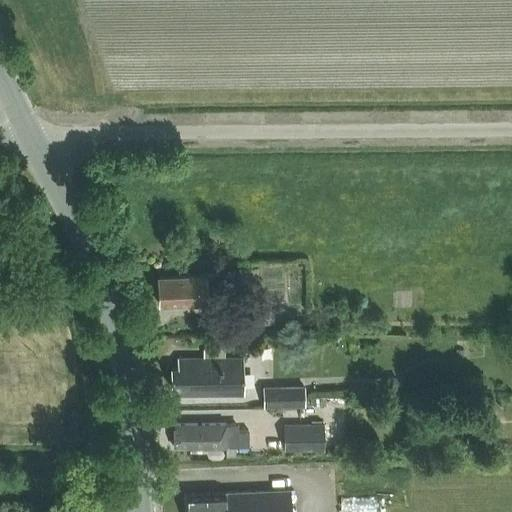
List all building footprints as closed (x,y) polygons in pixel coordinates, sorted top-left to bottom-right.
[(260,287),(259,267),(240,268),(240,273),(206,274),(207,303),(222,303),(222,299),(243,299),(243,308),(248,308),(263,307),(263,287),(260,287)] [(207,303),(206,275),(159,277),(160,305),(207,303)] [(274,311),(248,312),(249,324),(274,323),(274,311)] [(178,369),(171,369),(171,388),(178,388),(178,395),(244,394),(244,358),(224,358),(224,338),(203,338),(203,359),(178,359),(178,369)] [(457,350),(456,360),(464,361),(465,351),(457,350)] [(262,387),(263,407),(303,407),(303,386),(262,387)] [(207,447),(215,447),(239,447),(238,425),(226,425),(226,423),(174,424),(174,448),(199,447),(201,449),(206,449),(207,447)] [(284,444),(324,443),(324,424),(284,425),(284,444)] [(188,494),(188,506),(188,511),(290,511),(290,490),(219,493),(188,494)]
